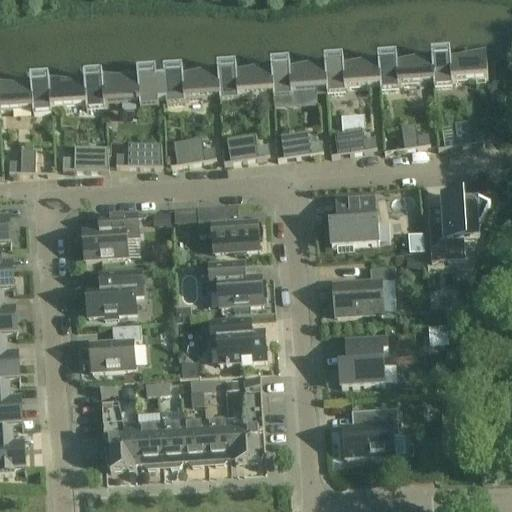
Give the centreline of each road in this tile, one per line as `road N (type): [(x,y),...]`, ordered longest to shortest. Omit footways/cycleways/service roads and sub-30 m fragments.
road 1 (residential): [(313,511),(289,197)]
road 2 (residential): [(68,511),(49,236),(54,206)]
road 3 (residential): [(54,206),(66,198),(266,187),(289,197)]
road 4 (residential): [(289,197),(306,177),(490,161)]
road 5 (residential): [(356,511),(511,503)]
